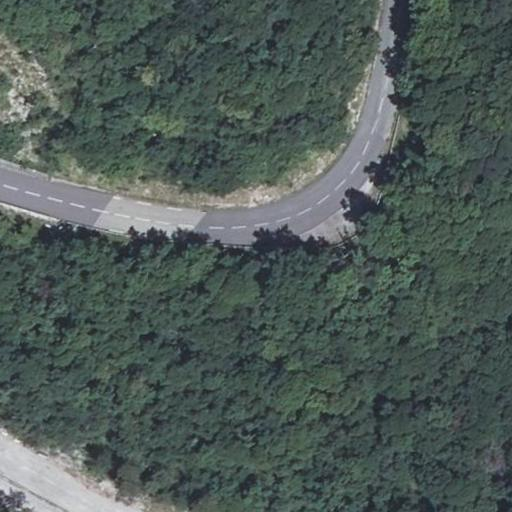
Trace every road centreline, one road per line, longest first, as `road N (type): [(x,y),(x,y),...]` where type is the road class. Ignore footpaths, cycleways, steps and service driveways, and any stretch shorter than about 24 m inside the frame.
road 1 (secondary): [(403,0),(375,142),(344,200),(314,222),(243,234),(0,186)]
road 2 (secondary): [(0,452),(109,511)]
